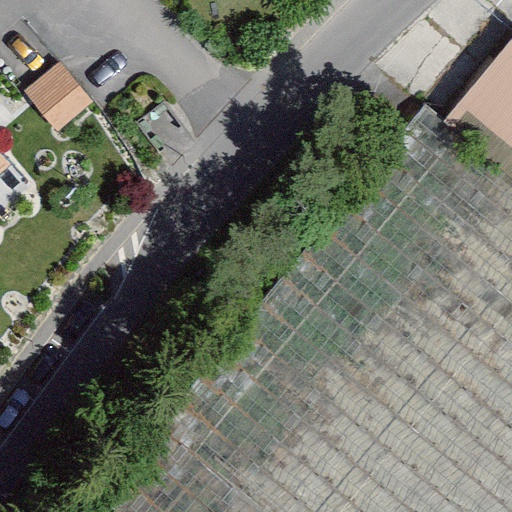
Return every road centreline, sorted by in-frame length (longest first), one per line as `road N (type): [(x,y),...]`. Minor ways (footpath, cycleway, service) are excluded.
road 1 (unclassified): [(0,470),(258,155)]
road 2 (residential): [(258,155),(106,0)]
road 3 (unclassified): [(258,155),(398,0)]
